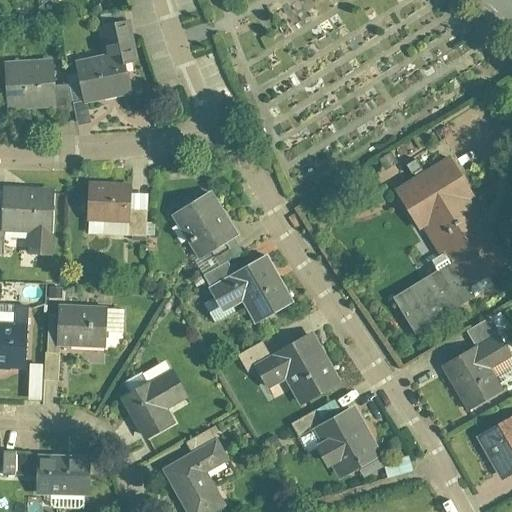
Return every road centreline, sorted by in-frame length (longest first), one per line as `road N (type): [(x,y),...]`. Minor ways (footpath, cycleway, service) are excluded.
road 1 (residential): [(213,122),(415,418),(469,511)]
road 2 (residential): [(0,150),(141,142),(213,122)]
road 3 (residential): [(0,417),(100,417),(144,511)]
road 4 (residential): [(166,0),(213,122)]
